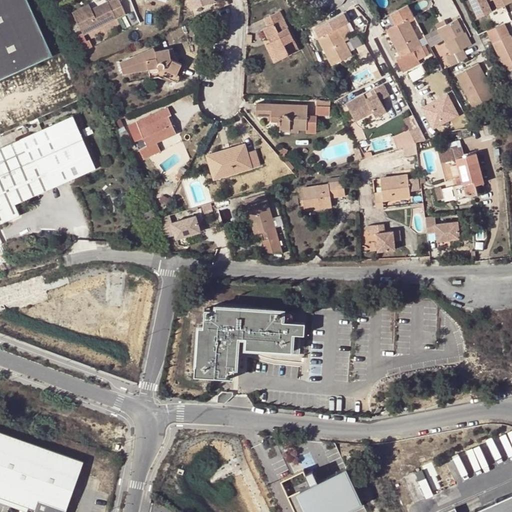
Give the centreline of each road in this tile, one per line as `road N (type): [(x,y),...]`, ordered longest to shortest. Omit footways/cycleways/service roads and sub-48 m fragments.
road 1 (unclassified): [(145,412),(374,429),(511,411)]
road 2 (unclassified): [(173,264),(511,270)]
road 3 (tertiary): [(0,359),(145,412)]
road 4 (unclassified): [(145,412),(173,264)]
